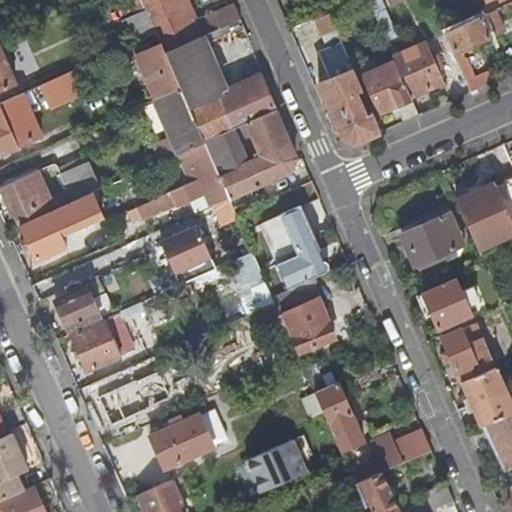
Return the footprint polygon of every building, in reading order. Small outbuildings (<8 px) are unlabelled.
[(130,0),(136,13),(146,9),(142,0),(130,0)] [(157,34),(166,53),(201,38),(196,27),(193,21),(178,27),(167,1),(169,0),(142,0),(146,9),(157,34)] [(359,0),(352,3),(357,14),(372,7),(368,0),(359,0)] [(131,15),(143,40),(147,38),(157,34),(146,9),(136,13),(131,15)] [(237,9),(196,27),(201,38),(233,23),(242,19),(237,9)] [(497,10),(445,32),(472,93),(494,83),(489,72),(474,79),(466,60),(465,59),(461,51),(506,31),(497,10)] [(291,31),(295,40),(324,26),(320,18),(291,31)] [(181,88),(205,142),(233,129),(247,123),(276,110),(262,78),(223,96),(200,44),(235,29),(233,23),(201,38),(166,53),(181,88)] [(138,57),(156,96),(170,89),(172,93),(181,88),(166,53),(157,34),(147,38),(152,51),(138,57)] [(396,61),(411,97),(444,83),(426,43),(394,57),(396,61)] [(469,50),(481,71),(491,65),(479,44),(469,50)] [(338,50),(348,73),(354,70),(344,47),(338,50)] [(0,88),(14,82),(0,49),(0,88)] [(57,59),(33,70),(40,86),(64,76),(57,59)] [(363,76),(380,113),(397,106),(404,123),(419,116),(411,97),(396,61),(363,76)] [(320,85),(343,138),(356,144),(382,133),(372,110),(363,114),(361,109),(363,108),(359,98),(356,98),(355,95),(363,91),(354,70),(348,73),(320,85)] [(40,86),(50,110),(83,95),(74,71),(64,76),(40,86)] [(149,103),(165,140),(173,158),(182,154),(206,143),(205,142),(181,88),(172,93),(149,103)] [(0,104),(0,111),(3,118),(8,116),(22,148),(41,139),(22,94),(0,104)] [(206,143),(214,162),(223,158),(225,162),(231,176),(222,179),(229,199),(234,209),(257,198),(252,189),(293,171),(297,159),(276,110),(247,123),(261,153),(256,155),(258,160),(249,165),(233,129),(205,142),(206,143)] [(0,153),(2,157),(22,148),(8,116),(3,118),(0,111),(0,153)] [(147,147),(156,166),(173,158),(165,140),(147,147)] [(182,154),(194,181),(218,171),(216,166),(214,162),(206,143),(182,154)] [(173,158),(185,185),(194,181),(182,154),(173,158)] [(223,158),(214,162),(216,166),(225,162),(223,158)] [(62,177),(73,203),(92,194),(96,193),(84,167),(62,177)] [(185,185),(151,201),(157,214),(196,197),(200,207),(210,203),(212,206),(229,199),(222,179),(218,171),(194,181),(185,185)] [(4,187),(22,226),(50,213),(45,200),(33,174),(4,187)] [(511,175),(457,201),(479,251),(511,235),(511,175)] [(60,178),(66,190),(72,203),(73,203),(62,177),(60,178)] [(66,190),(45,200),(50,213),(72,203),(66,190)] [(22,226),(37,260),(56,252),(51,241),(61,237),(63,236),(59,228),(79,219),(83,227),(102,219),(92,194),(73,203),(72,203),(50,213),(22,226)] [(137,207),(146,218),(157,214),(151,201),(137,207)] [(449,208),(402,229),(404,234),(451,213),(449,208)] [(404,234),(421,271),(435,265),(432,260),(455,250),(452,243),(462,238),(451,213),(404,234)] [(79,219),(59,228),(63,236),(83,227),(79,219)] [(168,252),(207,236),(200,219),(162,235),(168,252)] [(307,230),(324,268),(340,261),(323,222),(307,230)] [(51,241),(56,252),(65,248),(61,237),(51,241)] [(452,243),(455,250),(466,245),(462,238),(452,243)] [(177,271),(216,257),(210,239),(170,253),(177,271)] [(292,275),(297,287),(310,281),(319,277),(314,265),(292,275)] [(417,297),(424,312),(429,310),(438,330),(472,315),(467,303),(479,298),(474,287),(462,292),(456,279),(417,297)] [(275,304),(287,331),(297,355),(329,340),(323,325),(328,322),(310,281),(297,287),(272,298),(275,304)] [(55,302),(69,331),(99,318),(86,288),(55,302)] [(260,311),(272,338),(287,331),(275,304),(260,311)] [(69,335),(87,373),(120,358),(108,330),(125,322),(121,312),(69,335)] [(323,325),(329,340),(334,337),(328,322),(323,325)] [(475,323),(442,339),(461,381),(495,366),(475,323)] [(461,381),(481,427),(486,425),(511,413),(511,405),(495,366),(461,381)] [(92,385),(110,426),(147,410),(148,408),(158,404),(147,379),(136,383),(135,383),(129,385),(123,371),(92,385)] [(338,384),(315,394),(315,395),(323,413),(323,414),(329,411),(345,447),(339,450),(340,452),(361,443),(354,427),(356,426),(338,384)] [(304,400),(312,418),(323,413),(315,395),(304,400)] [(169,428),(150,437),(164,470),(213,447),(212,446),(224,440),(211,411),(199,417),(198,415),(176,425),(174,421),(167,424),(169,428)] [(511,413),(486,425),(506,470),(511,467),(511,413)] [(370,443),(378,459),(384,472),(431,451),(422,431),(393,443),(389,434),(370,443)] [(0,500),(25,490),(18,474),(29,469),(13,433),(0,438),(0,500)] [(302,436),(292,440),(300,460),(311,456),(302,436)] [(292,440),(246,461),(260,493),(306,472),(300,460),(292,440)] [(361,467),(367,479),(381,473),(384,472),(378,459),(361,467)] [(349,472),(355,485),(367,479),(361,467),(349,472)] [(355,485),(362,501),(368,498),(371,507),(366,509),(366,511),(398,511),(381,473),(367,479),(355,485)] [(184,475),(171,481),(173,487),(186,481),(184,475)] [(138,496),(145,511),(184,511),(173,487),(171,481),(138,496)] [(420,494),(422,498),(406,506),(403,509),(404,511),(428,511),(453,501),(445,483),(420,494)] [(25,490),(0,500),(0,508),(5,506),(8,511),(47,511),(36,485),(25,490)]
